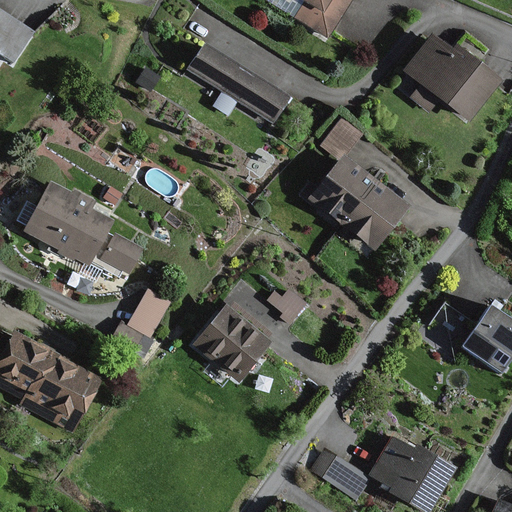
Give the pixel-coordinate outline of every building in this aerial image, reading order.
[(350,0),(263,0),(262,2),(320,38),(325,30),(330,32),(350,0)] [(34,37),(0,13),(0,65),(2,63),(12,69),(34,37)] [(451,53),(431,38),(403,73),(420,86),(411,98),(431,114),(440,103),(467,124),(500,83),(455,48),(451,53)] [(289,103),(197,46),(183,69),(274,126),(289,103)] [(361,136),(340,119),(317,147),(336,163),(306,201),(374,255),(409,212),(342,159),(361,136)] [(67,196),(48,185),(22,232),(85,266),(88,260),(116,276),(119,269),(125,272),(137,251),(104,233),(109,223),(87,211),(91,203),(69,192),(67,196)] [(268,299),(289,320),(307,302),(285,281),(268,299)] [(166,305),(145,293),(127,326),(148,337),(166,305)] [(501,377),(511,359),(511,323),(487,308),(476,325),(447,306),(430,330),(501,377)] [(265,345),(221,310),(192,346),(235,381),(265,345)] [(96,381),(10,334),(0,352),(0,385),(24,398),(21,405),(68,431),(96,381)] [(420,511),(424,511),(449,471),(413,449),(410,453),(389,441),(368,476),(392,490),(390,494),(420,511)] [(333,460),(322,454),(311,471),(355,498),(366,480),(333,460)]
